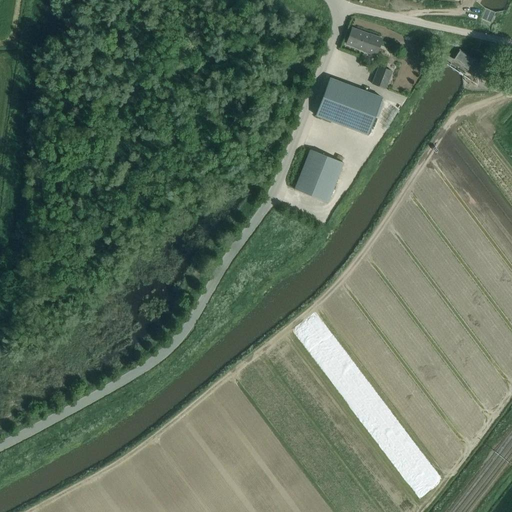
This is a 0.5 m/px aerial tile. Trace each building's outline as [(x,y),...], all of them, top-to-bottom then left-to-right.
[(352,28),(346,43),(364,50),(365,49),(375,53),(375,55),(382,38),(370,34),(369,34),(352,28)] [(455,56),(453,59),(457,61),(464,65),(463,66),(467,69),(470,66),(469,65),(471,62),(472,62),(474,59),(459,49),(457,53),(455,56)] [(408,72),(409,65),(401,63),(400,70),(408,72)] [(385,89),(392,71),(378,66),(371,83),(385,89)] [(329,77),(315,115),(368,135),(375,116),(378,117),(383,102),(380,101),(382,97),(329,77)] [(343,162),(319,153),(310,149),(294,188),(327,202),(343,162)]
